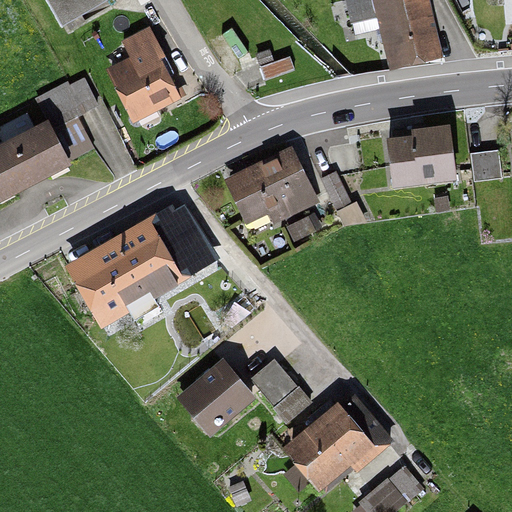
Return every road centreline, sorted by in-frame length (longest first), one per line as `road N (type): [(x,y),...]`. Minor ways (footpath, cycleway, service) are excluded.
road 1 (tertiary): [(0,275),(255,132)]
road 2 (tertiary): [(255,132),(395,97),(511,85)]
road 3 (unclassified): [(255,132),(166,0)]
road 4 (track): [(358,484),(396,450),(398,433),(342,370)]
